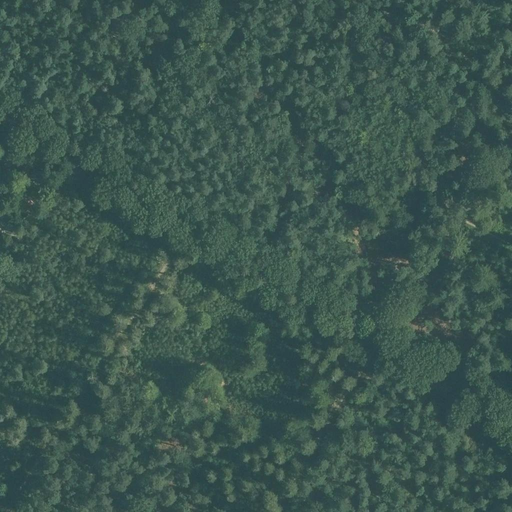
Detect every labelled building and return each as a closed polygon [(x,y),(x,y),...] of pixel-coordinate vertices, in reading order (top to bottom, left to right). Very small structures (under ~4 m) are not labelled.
[(0,151),(0,158),(10,165),(13,159),(0,151)] [(36,172),(32,179),(49,187),(52,181),(36,172)] [(31,203),(17,195),(14,200),(28,208),(31,203)] [(44,205),(47,199),(39,195),(36,201),(44,205)] [(16,225),(0,213),(0,223),(10,232),(16,225)] [(15,244),(22,248),(25,242),(19,238),(15,244)]
